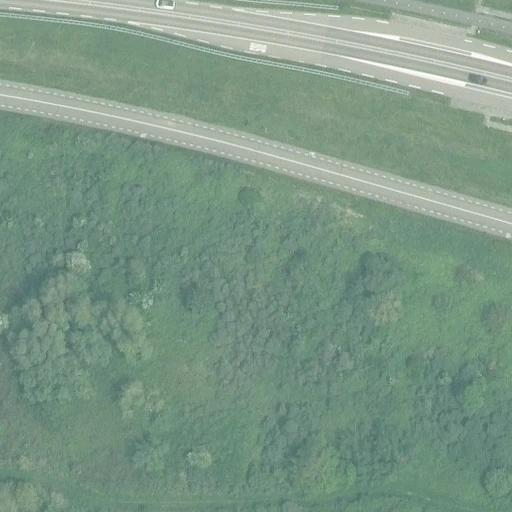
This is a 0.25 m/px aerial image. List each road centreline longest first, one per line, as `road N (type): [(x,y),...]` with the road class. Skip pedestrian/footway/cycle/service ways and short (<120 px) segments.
road 1 (tertiary): [(0,96),(116,116),(511,224)]
road 2 (primary): [(511,82),(242,23),(28,0)]
